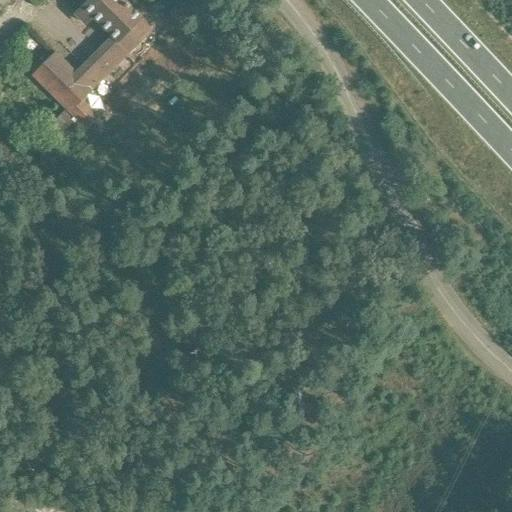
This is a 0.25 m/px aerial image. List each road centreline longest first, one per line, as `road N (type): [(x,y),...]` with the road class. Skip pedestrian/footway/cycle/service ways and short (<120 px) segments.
road 1 (unclassified): [(511,371),(427,272),(326,54),(283,0)]
road 2 (trunk): [(368,0),(511,153)]
road 3 (trunk): [(511,97),(419,0)]
